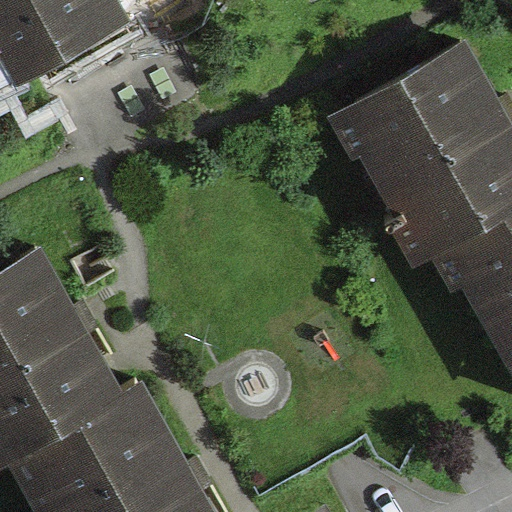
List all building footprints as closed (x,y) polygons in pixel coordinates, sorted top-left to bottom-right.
[(119,0),(0,0),(0,74),(125,9),(119,0)] [(455,220),(511,188),(511,141),(461,47),(348,108),(419,239),(455,220)] [(511,188),(455,220),(511,324),(511,188)] [(0,441),(17,432),(114,378),(37,240),(0,260),(0,441)] [(212,511),(132,368),(114,378),(17,432),(61,511),(212,511)]
